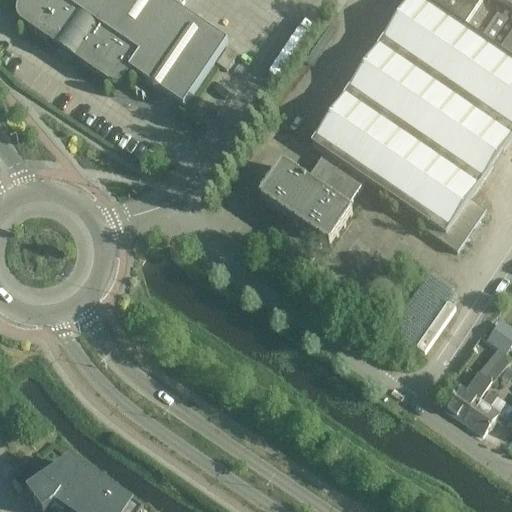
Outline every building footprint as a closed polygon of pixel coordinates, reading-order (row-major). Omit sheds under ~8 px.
[(21,26),(53,47),(109,86),(113,87),(116,87),(118,87),(120,86),(122,85),(124,84),(125,83),(130,75),(152,90),(154,96),(161,95),(184,111),(228,47),(175,10),(182,0),(24,0),(17,12),(17,14),(17,18),(18,22),(21,26)] [(259,202),(277,214),(282,218),(270,236),(310,264),(323,246),(329,250),(352,216),(346,212),(365,183),(425,225),(421,231),(457,256),(486,214),(469,202),(511,139),(511,0),(426,0),(426,1),(424,0),(411,0),(311,146),(325,156),(306,184),(283,168),(259,202)] [(425,355),(457,311),(448,305),(417,350),(425,355)] [(511,340),(496,330),(487,343),(505,356),(511,345),(511,340)] [(497,352),(480,374),(484,377),(502,356),(497,352)] [(459,387),(443,411),(462,425),(463,424),(479,402),(491,384),(492,385),(511,363),(502,356),(484,377),(483,379),(478,375),(466,392),(459,387)] [(511,376),(506,372),(499,382),(507,387),(511,378),(511,376)] [(479,402),(463,424),(482,438),(494,421),(510,432),(511,433),(511,424),(499,415),(490,409),(496,399),(489,394),(482,404),(479,402)] [(57,511),(138,511),(70,465),(27,497),(37,511),(52,511),(55,510),(57,511)]
